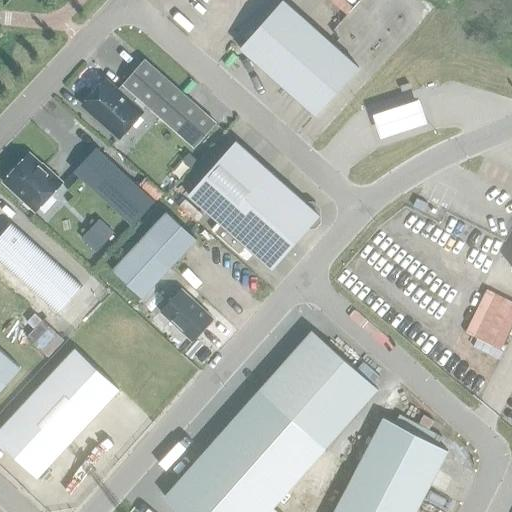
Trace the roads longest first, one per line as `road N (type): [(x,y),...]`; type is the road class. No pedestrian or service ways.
road 1 (unclassified): [(0,135),(108,19),(135,14),(360,210)]
road 2 (unclassified): [(302,277),(489,446),(491,476),(471,511)]
road 3 (unclassified): [(94,511),(302,277)]
road 4 (unclassified): [(360,210),(414,170),(511,124)]
